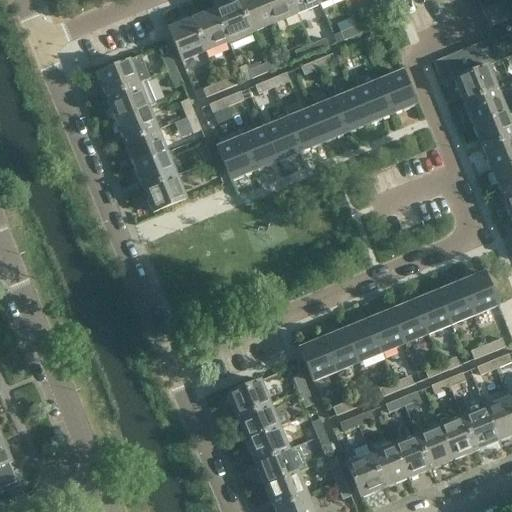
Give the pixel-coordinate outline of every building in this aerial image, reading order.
[(273,26),(262,0),(241,0),(236,2),(250,36),(273,26)] [(296,17),(288,0),(262,0),(273,26),(296,17)] [(319,8),(315,0),(288,0),(296,17),(319,8)] [(501,0),(483,0),(476,3),(480,13),(503,4),(501,0)] [(250,36),(236,2),(213,12),(227,45),(250,36)] [(503,4),(480,13),(484,24),(507,14),(503,4)] [(227,45),(213,12),(190,21),(204,55),(227,45)] [(507,14),(484,24),(489,35),(511,25),(507,14)] [(204,55),(190,21),(167,31),(181,65),(204,55)] [(374,30),(371,22),(354,28),(358,37),(374,30)] [(511,25),(489,35),(484,43),(493,65),(511,57),(511,25)] [(358,37),(354,28),(339,34),(343,43),(358,37)] [(380,46),(377,37),(361,44),(364,53),(380,46)] [(312,56),(328,49),(325,41),(308,47),(312,56)] [(484,43),(473,47),(482,70),(486,68),(493,65),(484,43)] [(364,53),(361,44),(346,50),(349,59),(364,53)] [(167,75),(176,71),(166,47),(157,51),(167,75)] [(312,56),(308,47),(294,53),(297,62),(312,56)] [(482,70),(473,47),(463,52),(472,74),(482,70)] [(463,52),(452,56),(461,78),(472,74),(463,52)] [(334,64),(331,56),(315,63),(318,71),(334,64)] [(452,56),(442,60),(451,83),(453,82),(461,78),(452,56)] [(140,58),(95,77),(104,101),(137,87),(137,86),(150,81),(140,58)] [(442,60),(431,64),(441,87),(451,83),(442,60)] [(282,68),(281,68),(278,61),(263,67),(266,75),(282,68)] [(318,71),(315,63),(300,69),(303,77),(318,71)] [(266,75),(263,67),(240,78),(243,85),(266,75)] [(453,82),(463,105),(496,92),(486,68),(482,70),(472,74),(461,78),(453,82)] [(173,90),(182,86),(176,71),(167,75),(173,90)] [(401,74),(377,84),(391,118),(414,108),(401,74)] [(269,82),(273,90),(289,84),(285,75),(269,82)] [(236,87),(236,86),(233,79),(217,85),(220,94),(236,87)] [(246,91),(250,100),(273,90),(269,82),(246,91)] [(156,106),(147,83),(137,87),(104,101),(114,123),(146,110),(156,106)] [(377,84),(354,93),(368,127),(391,118),(377,84)] [(220,94),(217,85),(202,91),(206,100),(220,94)] [(223,101),(227,109),(250,100),(246,91),(223,101)] [(496,92),(463,105),(472,128),(506,114),(496,92)] [(354,93),(331,103),(345,136),(368,127),(354,93)] [(186,121),(194,117),(188,101),(180,105),(186,121)] [(223,101),(208,107),(212,115),(227,109),(223,101)] [(331,103),(308,112),(322,146),(345,136),(331,103)] [(146,110),(114,123),(123,146),(156,133),(146,110)] [(308,112),(285,121),(299,155),(322,146),(308,112)] [(511,129),(506,114),(472,128),(482,151),(511,138),(511,129)] [(192,136),(201,132),(194,117),(186,121),(192,136)] [(285,121),(262,131),(276,164),(299,155),(285,121)] [(262,131),(239,140),(253,174),(276,164),(262,131)] [(156,133),(123,146),(132,169),(152,161),(165,156),(156,133)] [(511,138),(482,151),(491,174),(511,165),(511,138)] [(239,140),(216,150),(230,183),(253,174),(239,140)] [(213,163),(207,147),(198,150),(205,166),(213,163)] [(165,156),(152,161),(132,169),(142,192),(174,178),(165,156)] [(213,163),(205,166),(211,182),(219,178),(213,163)] [(511,165),(491,174),(501,197),(511,192),(511,165)] [(174,178),(142,192),(151,215),(184,202),(174,178)] [(511,192),(501,197),(510,219),(511,218),(511,192)] [(483,275),(459,285),(473,319),(497,309),(483,275)] [(473,319),(459,285),(436,295),(450,328),(473,319)] [(450,328),(436,295),(414,304),(427,338),(450,328)] [(427,338),(414,304),(391,313),(404,347),(427,338)] [(404,347),(391,313),(368,323),(382,357),(404,347)] [(382,357),(368,323),(345,332),(359,366),(382,357)] [(359,366),(345,332),(322,342),(336,375),(359,366)] [(488,356),(504,349),(500,340),(485,347),(488,356)] [(336,375),(322,342),(298,352),(312,385),(336,375)] [(488,356),(485,347),(470,353),(473,362),(488,356)] [(511,365),(507,356),(492,363),(495,371),(511,365)] [(442,374),(458,368),(455,360),(439,366),(442,374)] [(495,371),(492,363),(476,369),(480,378),(495,371)] [(442,374),(439,366),(424,372),(427,380),(442,374)] [(298,395),(307,392),(300,375),(292,379),(298,395)] [(465,384),(461,375),(446,382),(449,390),(465,384)] [(397,393),(413,386),(409,378),(393,385),(397,393)] [(449,390),(446,382),(430,388),(434,396),(449,390)] [(226,397),(236,421),(269,407),(259,384),(226,397)] [(397,393),(393,385),(378,391),(382,399),(397,393)] [(304,410),(313,406),(307,392),(298,395),(304,410)] [(419,402),(415,394),(400,400),(403,409),(419,402)] [(351,412),(367,405),(363,397),(347,403),(351,412)] [(403,409),(400,400),(384,407),(388,415),(403,409)] [(511,413),(507,401),(484,411),(498,444),(511,438),(511,413)] [(351,412),(347,403),(332,409),(335,418),(351,412)] [(269,407),(236,421),(245,444),(278,430),(269,407)] [(484,411),(461,420),(475,453),(498,444),(484,411)] [(373,421),(370,412),(354,419),(357,428),(373,421)] [(357,428),(354,419),(339,425),(342,434),(357,428)] [(461,420),(438,429),(452,462),(475,453),(461,420)] [(317,441),(326,438),(319,421),(311,424),(317,441)] [(438,429),(415,439),(429,472),(452,462),(438,429)] [(278,430),(245,444),(254,467),(288,454),(278,430)] [(323,456),(332,452),(326,438),(317,441),(323,456)] [(415,439),(392,448),(406,481),(429,472),(415,439)] [(0,496),(19,488),(1,442),(0,442),(0,496)] [(392,448),(369,457),(383,490),(406,481),(392,448)] [(288,454),(254,467),(264,490),(297,477),(288,454)] [(369,457),(357,462),(346,467),(359,500),(383,490),(369,457)] [(336,487),(344,484),(337,466),(329,470),(336,487)] [(297,477),(264,490),(272,511),(276,511),(307,500),(297,477)] [(342,502),(350,498),(344,484),(336,487),(342,502)] [(311,511),(307,500),(276,511),(311,511)]
